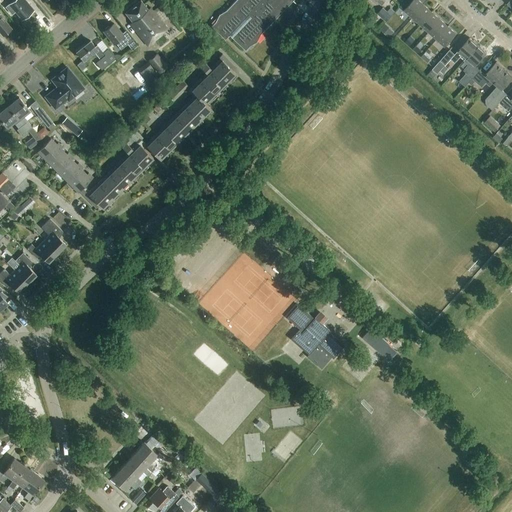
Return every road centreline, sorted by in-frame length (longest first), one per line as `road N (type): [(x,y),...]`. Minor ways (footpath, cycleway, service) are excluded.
road 1 (residential): [(108,255),(206,179),(280,76),(318,0)]
road 2 (residential): [(59,479),(62,439),(43,339)]
road 3 (tertiary): [(0,84),(99,0)]
